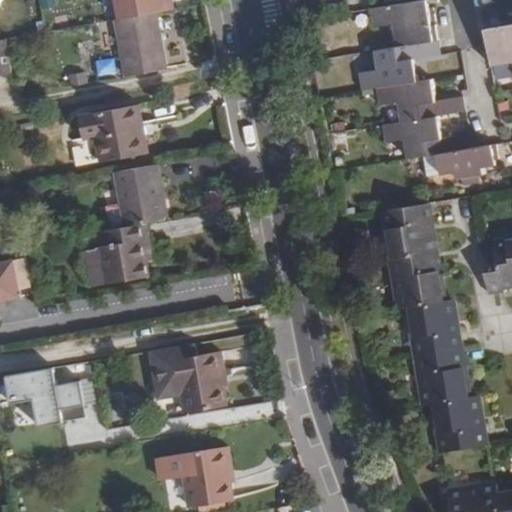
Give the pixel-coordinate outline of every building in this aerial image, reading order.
[(118,0),(122,18),(156,12),(175,9),(173,0),(118,0)] [(430,0),(369,11),(372,29),(393,25),(398,47),(374,51),(378,71),(359,73),(363,93),(374,90),(377,108),(398,105),(401,125),(381,127),(384,145),(403,142),(405,160),(437,155),(441,177),(455,175),(455,182),(484,178),(483,170),(497,167),(494,146),(470,149),(468,134),(442,138),(438,118),(465,113),(463,97),(436,101),(433,80),(417,83),(413,60),(439,56),(430,0)] [(122,18),(116,19),(126,76),(166,69),(156,12),(122,18)] [(511,21),(484,26),(485,38),(475,40),(476,55),(488,53),(490,65),(511,60),(511,21)] [(5,40),(0,40),(0,75),(11,73),(5,40)] [(76,74),(77,85),(92,82),(90,71),(76,74)] [(97,137),(102,163),(148,153),(139,104),(81,116),(85,139),(97,137)] [(159,163),(116,172),(122,202),(127,226),(146,222),(168,217),(159,163)] [(117,227),(127,226),(122,202),(112,204),(108,209),(111,223),(117,227)] [(428,204),(387,210),(394,258),(437,252),(428,204)] [(103,246),(109,284),(149,277),(146,261),(145,252),(152,251),(146,222),(127,226),(117,227),(106,229),(109,244),(103,246)] [(106,229),(100,230),(103,246),(109,244),(106,229)] [(100,230),(83,234),(92,287),(109,284),(103,246),(100,230)] [(483,253),(490,295),(504,292),(502,285),(511,283),(511,240),(495,244),(496,251),(483,253)] [(145,252),(146,261),(153,260),(152,251),(145,252)] [(437,252),(394,258),(403,308),(409,307),(444,301),(437,252)] [(0,287),(17,284),(13,260),(0,261),(0,287)] [(0,287),(0,299),(19,296),(17,284),(0,287)] [(409,307),(418,356),(461,350),(452,300),(444,301),(409,307)] [(186,413),(227,406),(223,385),(221,371),(225,371),(222,352),(195,357),(193,343),(153,350),(161,397),(183,393),(186,413)] [(461,350),(418,356),(426,404),(435,403),(469,397),(461,350)] [(54,367),(8,375),(12,402),(35,398),(39,424),(87,416),(81,381),(57,385),(54,367)] [(435,403),(443,452),(486,445),(478,396),(469,397),(435,403)] [(186,476),(191,507),(235,500),(230,472),(233,471),(228,446),(162,458),(166,480),(186,476)] [(501,511),(498,493),(497,484),(449,492),(451,511),(501,511)] [(501,511),(511,511),(511,491),(498,493),(501,511)]
